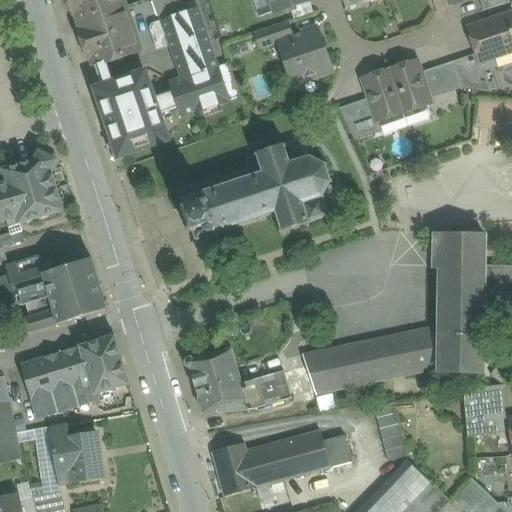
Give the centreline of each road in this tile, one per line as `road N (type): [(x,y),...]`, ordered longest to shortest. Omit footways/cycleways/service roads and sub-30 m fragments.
road 1 (secondary): [(71,115),(134,318)]
road 2 (secondary): [(134,318),(194,511)]
road 3 (residential): [(332,0),(354,60),(434,34)]
road 4 (residential): [(0,358),(134,318)]
road 5 (secondary): [(36,0),(71,115)]
